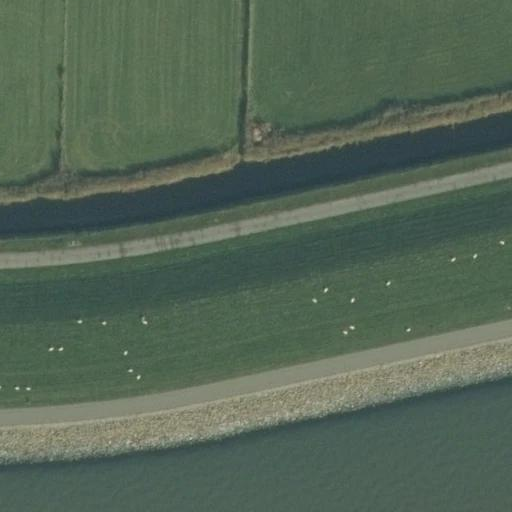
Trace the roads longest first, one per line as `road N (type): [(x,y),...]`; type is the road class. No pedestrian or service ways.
road 1 (unclassified): [(511,179),(240,239),(0,270)]
road 2 (unclassified): [(0,415),(205,391),(511,326)]
